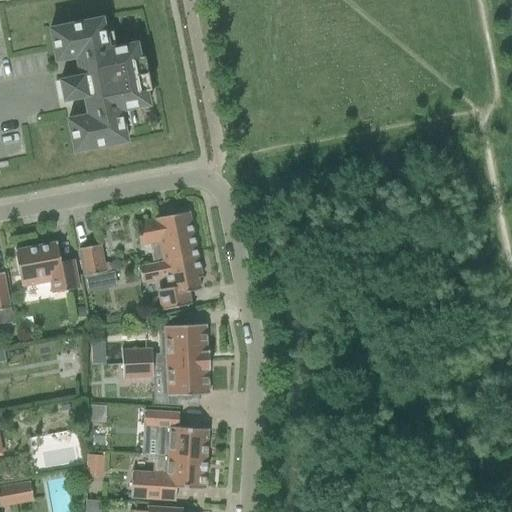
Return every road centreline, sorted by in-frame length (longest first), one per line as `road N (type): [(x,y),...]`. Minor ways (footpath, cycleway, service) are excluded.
road 1 (residential): [(246,511),(256,353),(223,194),(211,178)]
road 2 (residential): [(0,216),(211,178)]
